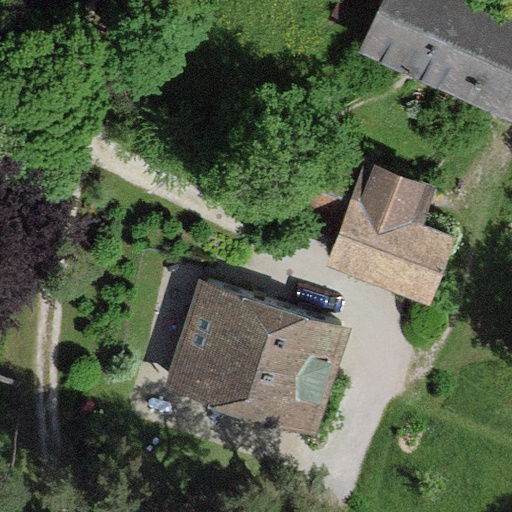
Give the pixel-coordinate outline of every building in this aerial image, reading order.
[(394,0),(376,40),(495,96),(511,60),(511,27),(454,0),(394,0)] [(355,194),(419,218),(432,182),(327,143),(313,179),(355,194)] [(342,228),(354,197),(321,185),(310,216),(342,228)] [(342,228),(335,248),(434,285),(454,231),(419,218),(355,194),(354,197),(342,228)] [(344,319),(209,278),(178,380),(312,420),(344,319)]
